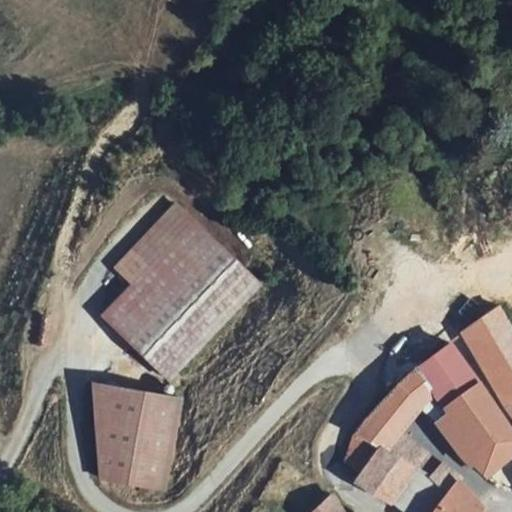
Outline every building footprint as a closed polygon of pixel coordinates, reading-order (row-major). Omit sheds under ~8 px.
[(159,199),(138,186),(105,237),(126,250),(159,199)] [(237,250),(159,199),(126,250),(88,309),(166,359),(237,250)] [(511,330),(497,304),(474,324),(461,336),(511,407),(511,330)] [(416,465),(383,447),(401,427),(418,404),(433,391),(445,407),(430,418),(468,462),(472,461),(511,428),(449,344),(417,365),(406,376),(379,404),(355,434),(375,443),(360,471),(355,480),(388,496),(391,493),(416,465)] [(159,370),(79,371),(127,482),(194,453),(159,370)] [(445,407),(433,391),(418,404),(430,418),(445,407)] [(461,476),(401,427),(383,447),(416,465),(423,470),(448,490),(458,480),(461,476)] [(511,455),(511,428),(472,461),(486,476),(511,455)] [(375,443),(355,434),(345,462),(360,471),(375,443)] [(423,470),(416,465),(391,493),(414,511),(490,511),(458,480),(448,490),(423,470)] [(347,511),(331,493),(312,511),(347,511)]
